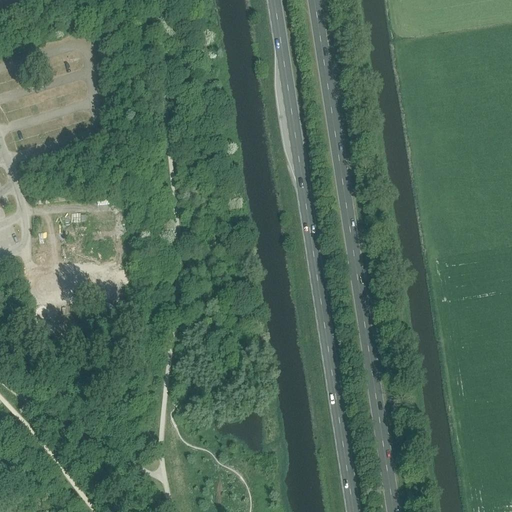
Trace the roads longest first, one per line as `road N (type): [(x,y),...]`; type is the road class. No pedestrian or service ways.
road 1 (primary): [(391,511),(311,0)]
road 2 (primary): [(275,0),(354,511)]
